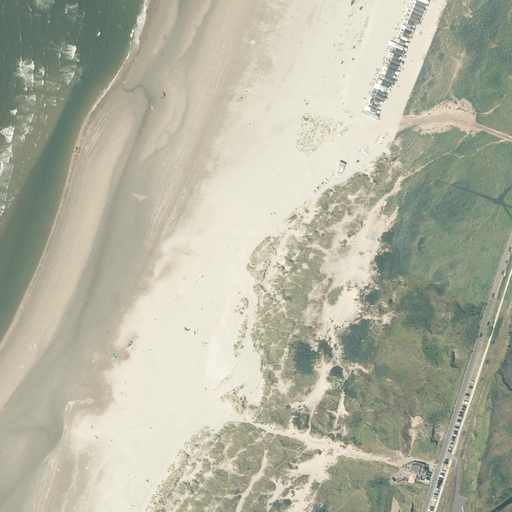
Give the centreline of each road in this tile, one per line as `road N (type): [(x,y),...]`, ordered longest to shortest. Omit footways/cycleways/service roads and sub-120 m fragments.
road 1 (unclassified): [(424,511),(511,237)]
road 2 (track): [(435,0),(390,123)]
road 3 (track): [(511,139),(452,118),(390,123)]
